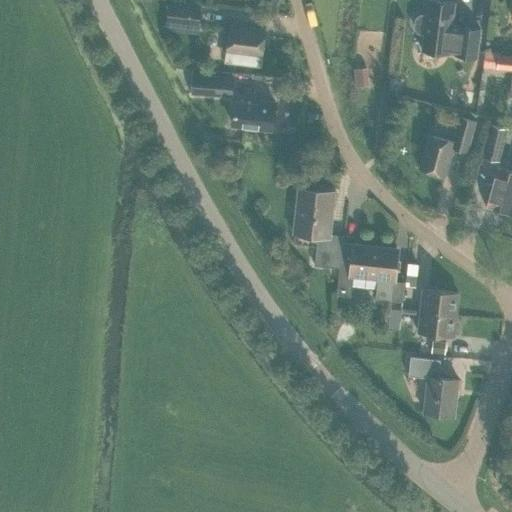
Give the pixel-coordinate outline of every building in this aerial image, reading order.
[(480,28),(470,27),(451,25),(454,3),(435,0),(428,0),(426,15),(420,14),(416,18),(414,27),(418,31),(424,32),(422,49),(476,56),(480,28)] [(165,21),(198,25),(200,7),(167,4),(165,21)] [(232,62),(256,65),(257,55),(262,55),(265,29),(229,25),(226,51),(234,52),(232,62)] [(483,66),(496,68),(498,54),(498,53),(485,51),(483,66)] [(496,68),(511,69),(511,55),(498,54),(496,68)] [(193,71),(191,92),(231,95),(233,75),(193,71)] [(454,106),(475,109),(478,88),(456,85),(454,106)] [(232,125),(272,129),(275,102),(260,100),(259,104),(235,102),(232,125)] [(475,120),(460,116),(453,140),(429,133),(419,168),(445,175),(452,147),(466,151),(475,120)] [(481,157),(498,161),(506,127),(490,123),(481,157)] [(284,133),(283,144),(294,145),(295,134),(284,133)] [(486,207),(507,212),(511,194),(511,170),(497,167),(492,183),(490,183),(488,185),(486,191),(487,193),(489,194),(486,207)] [(314,265),(339,268),(340,268),(340,260),(341,260),(344,235),(332,234),(336,193),(296,189),(292,230),(318,233),(314,265)] [(350,296),(352,275),(377,277),(375,297),(390,298),(387,328),(400,329),(404,286),(405,283),(405,282),(393,281),(396,246),(355,242),(353,262),(341,260),(340,260),(340,268),(339,268),(336,294),(350,296)] [(407,262),(405,282),(405,283),(404,286),(416,287),(418,263),(407,262)] [(458,292),(423,288),(421,310),(455,314),(458,292)] [(453,336),(455,314),(421,310),(418,332),(453,336)] [(416,336),(400,335),(399,348),(415,349),(416,336)] [(432,340),(431,352),(444,354),(446,342),(432,340)] [(454,415),(458,379),(438,377),(440,359),(410,356),(408,375),(427,377),(423,412),(454,415)]
